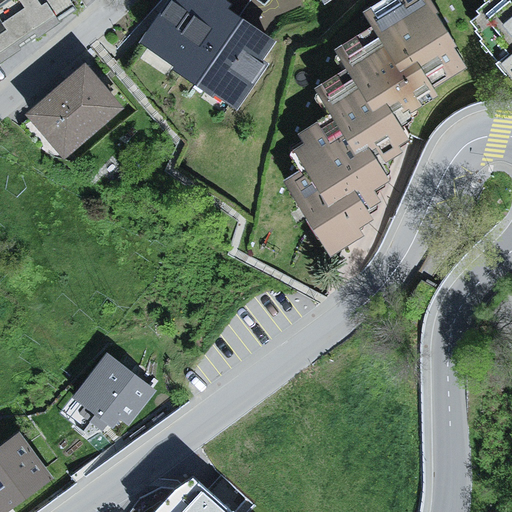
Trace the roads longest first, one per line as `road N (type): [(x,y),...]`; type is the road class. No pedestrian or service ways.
road 1 (tertiary): [(78,511),(367,300),(398,266),(463,144),(511,137)]
road 2 (tertiary): [(511,249),(460,302),(448,336),(449,511)]
road 3 (residential): [(0,115),(133,0)]
